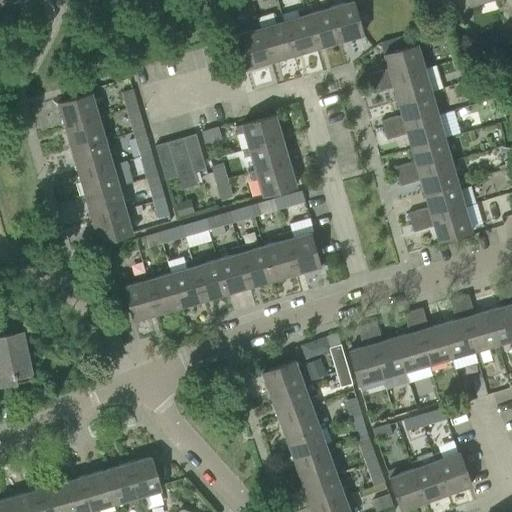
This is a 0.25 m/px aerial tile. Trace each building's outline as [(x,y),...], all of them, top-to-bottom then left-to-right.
[(236,0),(224,0),(229,13),(240,10),(236,0)] [(362,35),(352,1),(351,1),(350,0),(342,0),(344,3),(328,8),(338,42),(362,35)] [(338,42),(328,8),(326,2),(319,4),(321,10),(305,15),(315,48),(338,42)] [(315,48),(305,15),(303,9),(296,11),(297,17),(282,21),(292,55),(315,48)] [(365,10),(355,12),(356,16),(359,24),(368,22),(365,10)] [(292,55),(282,21),(280,15),(273,18),(275,24),(258,28),(268,62),(292,55)] [(268,62),(258,28),(257,22),(250,24),(251,30),(235,35),(245,69),(268,62)] [(403,36),(379,43),(383,54),(402,49),(406,47),(403,36)] [(406,47),(402,49),(383,54),(382,54),(387,69),(367,74),(369,84),(424,68),(417,44),(406,47)] [(431,91),(424,68),(369,84),(372,93),(392,88),(396,101),(431,91)] [(136,106),(131,89),(120,93),(124,109),(136,106)] [(437,114),(431,91),(396,101),(400,115),(380,120),(383,130),(437,114)] [(56,103),(63,127),(103,115),(101,108),(96,110),(91,93),(56,103)] [(141,122),(136,106),(124,109),(129,126),(141,122)] [(501,108),(489,111),(493,125),(499,123),(505,121),(501,108)] [(240,124),(241,126),(234,128),(236,135),(242,133),(247,149),(282,139),(275,114),(240,124)] [(444,137),(437,114),(383,130),(386,139),(406,134),(410,147),(444,137)] [(105,122),(103,115),(63,127),(70,150),(105,140),(100,124),(105,122)] [(220,139),(217,127),(200,132),(203,144),(220,139)] [(204,168),(194,134),(181,137),(191,172),(193,172),(204,168)] [(149,152),(145,136),(133,139),(138,155),(139,155),(149,152)] [(191,172),(181,137),(166,142),(177,176),(175,177),(179,191),(197,186),(193,172),(191,172)] [(451,160),(444,137),(410,147),(414,161),(393,167),(396,176),(451,160)] [(282,139),(247,149),(241,151),(243,158),(249,156),(254,172),(288,162),(282,139)] [(109,156),(105,140),(70,150),(77,173),(116,162),(114,155),(109,156)] [(177,176),(166,142),(154,145),(164,180),(175,177),(177,176)] [(156,175),(149,152),(139,155),(146,178),(156,175)] [(457,183),(451,160),(396,176),(399,186),(419,180),(423,193),(457,183)] [(119,169),(116,162),(77,173),(84,196),(118,186),(114,170),(119,169)] [(288,162),(254,172),(247,173),(249,181),(256,179),(261,195),(295,185),(288,162)] [(226,180),(221,163),(209,166),(214,183),(226,180)] [(163,198),(158,181),(156,175),(146,178),(152,201),(163,198)] [(230,197),(226,180),(214,183),(219,200),(230,197)] [(464,207),(457,183),(423,193),(427,207),(407,213),(410,222),(464,207)] [(123,202),(118,186),(84,196),(90,219),(130,207),(128,200),(123,202)] [(300,202),(297,191),(280,196),(284,207),(300,202)] [(168,215),(163,198),(152,201),(157,218),(168,215)] [(269,211),(266,200),(250,205),(253,216),(269,211)] [(253,216),(250,205),(227,212),(230,223),(253,216)] [(132,215),(130,207),(90,219),(97,243),(132,233),(127,216),(132,215)] [(471,230),(465,211),(464,207),(410,222),(412,232),(433,226),(436,240),(471,230)] [(230,223),(227,212),(204,218),(207,229),(230,223)] [(207,229),(204,218),(181,225),(184,236),(207,229)] [(184,236),(181,225),(157,232),(161,243),(184,236)] [(319,266),(309,232),(292,237),(290,231),(283,233),(295,273),(319,266)] [(161,243),(157,232),(141,237),(144,248),(161,243)] [(295,273),(283,233),(277,235),(278,241),(262,245),(272,280),(295,273)] [(272,280),(262,245),(245,250),(244,244),(237,246),(249,287),(272,280)] [(115,263),(110,246),(99,249),(104,266),(115,263)] [(249,287),(237,246),(230,248),(232,254),(216,259),(226,293),(249,287)] [(226,293),(216,259),(200,264),(198,257),(191,259),(202,300),(226,293)] [(202,300),(191,259),(183,262),(185,268),(169,272),(179,307),(202,300)] [(179,307),(169,272),(153,277),(151,271),(144,273),(156,314),(179,307)] [(156,314),(144,273),(137,275),(139,281),(123,286),(133,320),(156,314)] [(511,339),(511,310),(504,283),(495,286),(500,306),(487,310),(497,344),(511,339)] [(497,344),(487,310),(473,314),(467,294),(458,297),(474,351),(497,344)] [(474,351),(458,297),(448,299),(454,319),(441,323),(451,358),(474,351)] [(451,358),(441,323),(427,327),(421,307),(412,310),(428,364),(451,358)] [(428,364),(412,310),(402,313),(408,333),(395,337),(405,371),(428,364)] [(405,371),(395,337),(381,341),(375,321),(366,323),(382,378),(405,371)] [(382,378),(366,323),(356,326),(362,346),(348,350),(358,385),(382,378)] [(22,332),(2,336),(0,336),(0,385),(32,379),(22,332)] [(345,363),(336,333),(325,337),(334,367),(345,363)] [(303,383),(297,368),(303,366),(300,358),(260,372),(269,396),(303,383)] [(351,384),(345,363),(334,367),(340,387),(351,384)] [(308,399),(303,383),(269,396),(277,418),(316,404),(313,397),(308,399)] [(360,414),(355,397),(343,401),(348,417),(360,414)] [(319,411),(316,404),(277,418),(285,441),(319,428),(313,413),(319,411)] [(435,409),(418,414),(422,425),(438,420),(435,409)] [(365,430),(360,414),(348,417),(353,434),(365,430)] [(422,425),(418,414),(402,419),(405,430),(422,425)] [(388,423),(372,428),(375,439),(391,434),(388,423)] [(325,444),(319,428),(285,441),(294,463),(333,449),(330,442),(325,444)] [(375,459),(370,443),(358,447),(364,463),(375,459)] [(335,456),(333,449),(294,463),(302,486),(335,473),(330,458),(335,456)] [(470,485),(463,466),(458,451),(441,458),(439,452),(432,454),(434,460),(446,494),(470,485)] [(150,456),(126,463),(138,503),(145,501),(143,495),(160,490),(150,456)] [(381,475),(375,459),(364,463),(370,479),(381,475)] [(446,494),(434,460),(418,466),(416,460),(409,462),(411,468),(424,502),(446,494)] [(138,503),(126,463),(103,469),(113,504),(129,499),(130,505),(138,503)] [(424,502),(411,468),(396,474),(394,468),(387,471),(389,476),(388,477),(400,510),(424,502)] [(113,504),(103,469),(80,476),(90,511),(97,511),(97,509),(113,504)] [(341,489),(335,473),(302,486),(310,508),(349,494),(346,487),(341,489)] [(90,511),(80,476),(57,483),(65,511),(90,511)] [(65,511),(57,483),(34,490),(40,511),(65,511)] [(40,511),(34,490),(11,496),(15,511),(40,511)] [(349,511),(346,503),(351,501),(349,494),(310,508),(311,511),(349,511)] [(371,501),(375,511),(392,505),(388,495),(371,501)] [(15,511),(11,496),(0,499),(0,511),(15,511)]
